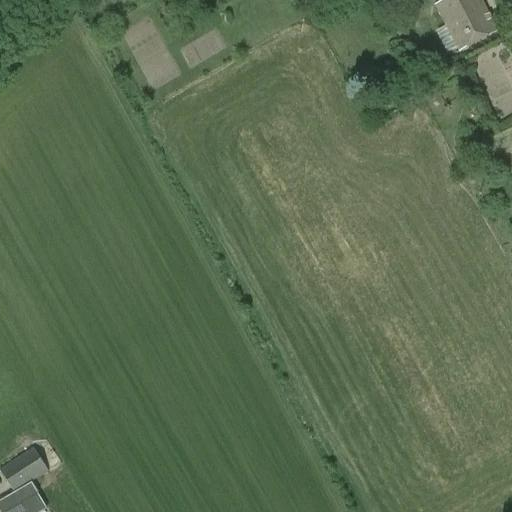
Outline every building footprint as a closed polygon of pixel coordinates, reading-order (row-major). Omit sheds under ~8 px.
[(355,0),(339,0),(328,6),(332,13),(355,0)] [(403,0),(408,10),(415,6),(417,8),(433,0),(403,0)] [(480,0),(448,0),(435,7),(458,53),(497,33),(480,0)] [(394,87),(403,83),(397,70),(387,76),(394,87)] [(0,510),(1,511),(43,511),(46,511),(30,484),(47,473),(32,450),(0,470),(0,473),(14,495),(0,503),(0,510)]
